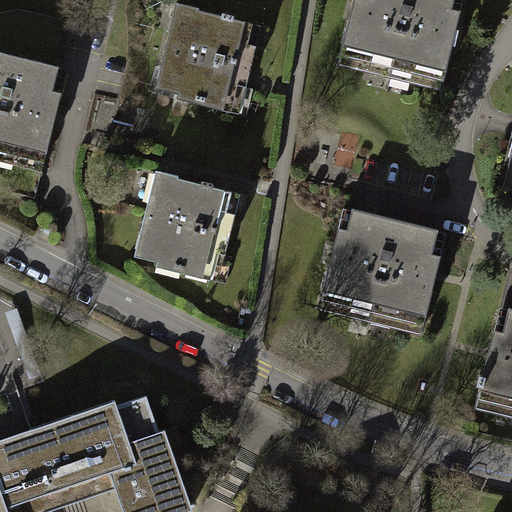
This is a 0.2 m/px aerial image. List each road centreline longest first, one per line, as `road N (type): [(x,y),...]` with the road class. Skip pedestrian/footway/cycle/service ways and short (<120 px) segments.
road 1 (residential): [(0,243),(255,372),(420,445),(511,470)]
road 2 (residential): [(511,254),(480,223),(465,189),(463,151),(473,99),(511,37)]
